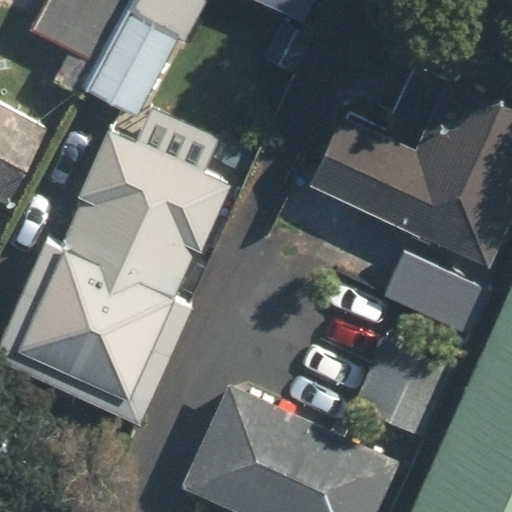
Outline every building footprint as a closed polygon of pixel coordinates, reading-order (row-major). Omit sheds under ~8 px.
[(41,0),(28,23),(68,46),(50,79),(78,95),(84,85),(132,113),(197,0),(41,0)] [(242,0),(291,23),(301,0),(242,0)] [(479,265),(511,197),(511,104),(450,74),(416,141),(333,100),(296,174),(479,265)] [(0,198),(3,200),(44,121),(0,98),(0,198)] [(53,212),(0,337),(0,359),(138,417),(190,294),(175,287),(222,177),(104,128),(66,217),(53,212)] [(488,288),(400,244),(378,289),(466,333),(488,288)] [(511,511),(511,249),(387,511),(511,511)] [(451,361),(383,331),(350,405),(418,435),(451,361)] [(227,380),(177,485),(235,511),(374,511),(399,461),(227,380)]
